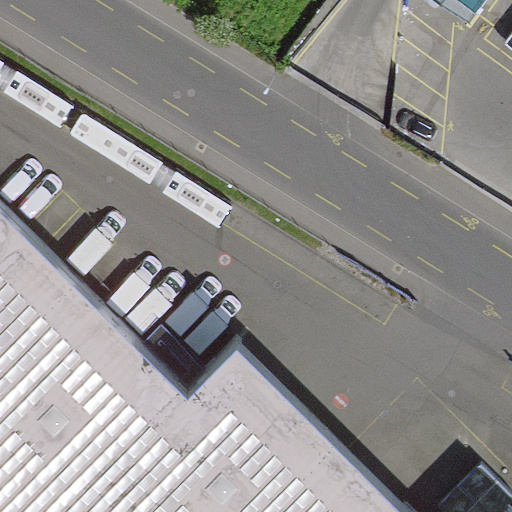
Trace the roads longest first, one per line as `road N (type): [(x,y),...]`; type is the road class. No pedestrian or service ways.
road 1 (unclassified): [(41,0),(511,288)]
road 2 (unknown): [(303,160),(391,0)]
